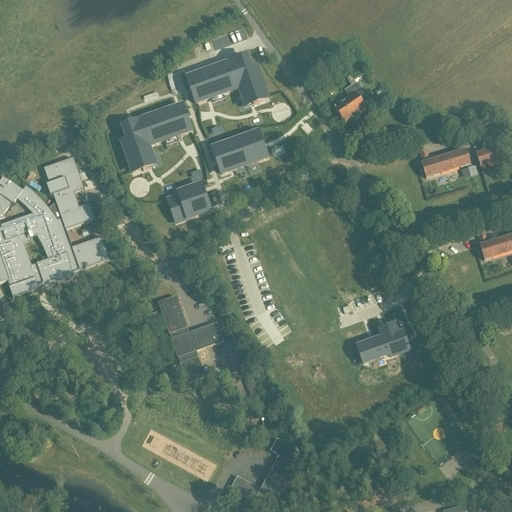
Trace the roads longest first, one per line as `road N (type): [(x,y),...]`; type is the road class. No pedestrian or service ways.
road 1 (residential): [(46,351),(341,148)]
road 2 (residential): [(511,373),(341,148)]
road 3 (residential): [(174,494),(0,391)]
road 4 (residential): [(341,148),(236,0)]
road 5 (track): [(384,115),(511,28)]
road 6 (unknown): [(87,322),(125,405),(111,458)]
